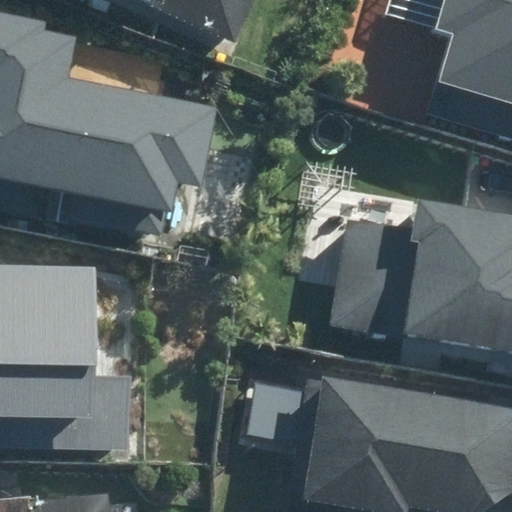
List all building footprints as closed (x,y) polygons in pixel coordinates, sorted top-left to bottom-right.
[(128,0),(223,49),(248,0),(128,0)] [(511,0),(443,0),(434,37),(448,40),(434,91),(511,111),(511,0)] [(43,25),(0,19),(0,198),(168,221),(172,194),(203,198),(214,111),(64,91),(71,43),(41,39),(43,25)] [(511,221),(412,203),(403,252),(415,255),(400,339),(506,359),(504,367),(511,368),(511,221)] [(98,274),(0,271),(0,455),(126,458),(127,388),(95,388),(98,274)] [(511,441),(511,411),(316,383),(299,510),(317,511),(496,511),(510,497),(511,497),(511,451),(510,452),(511,441)]
